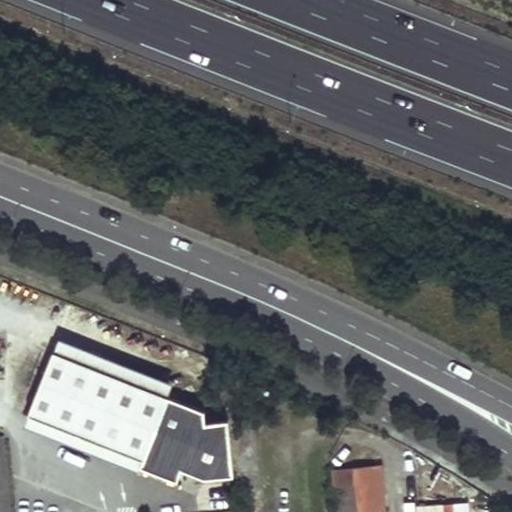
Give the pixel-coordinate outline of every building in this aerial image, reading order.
[(171,383),(56,337),(51,351),(166,396),(171,383)] [(231,475),(225,420),(204,422),(202,410),(166,396),(51,351),(26,414),(140,459),(138,466),(175,480),(179,468),(202,477),(231,475)] [(138,466),(140,459),(26,414),(22,424),(136,469),(138,466)] [(362,511),(384,510),(380,463),(353,466),(357,511),(362,511)] [(357,511),(353,466),(332,469),(336,511),(357,511)]
